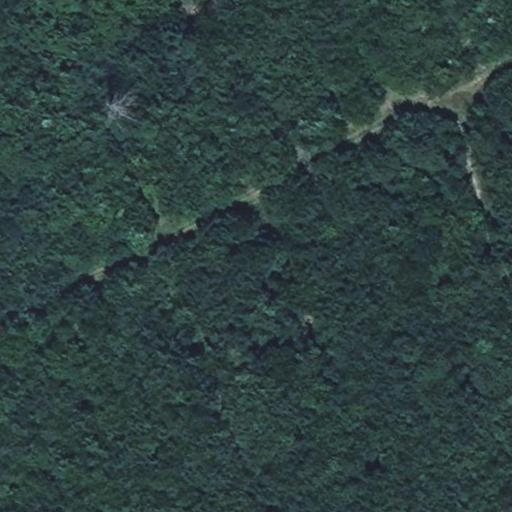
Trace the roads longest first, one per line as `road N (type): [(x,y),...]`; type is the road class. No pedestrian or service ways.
road 1 (track): [(511,65),(0,339)]
road 2 (track): [(511,282),(426,111)]
